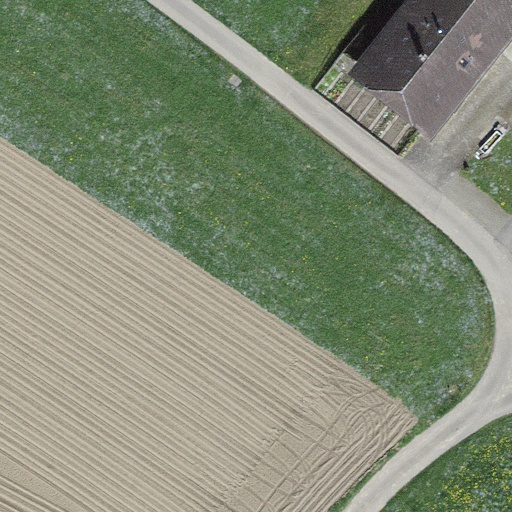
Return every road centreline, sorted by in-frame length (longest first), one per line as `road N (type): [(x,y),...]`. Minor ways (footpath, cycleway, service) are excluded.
road 1 (track): [(511,285),(155,0)]
road 2 (track): [(373,511),(471,419),(511,408)]
road 3 (track): [(471,419),(496,374),(504,322),(497,272)]
